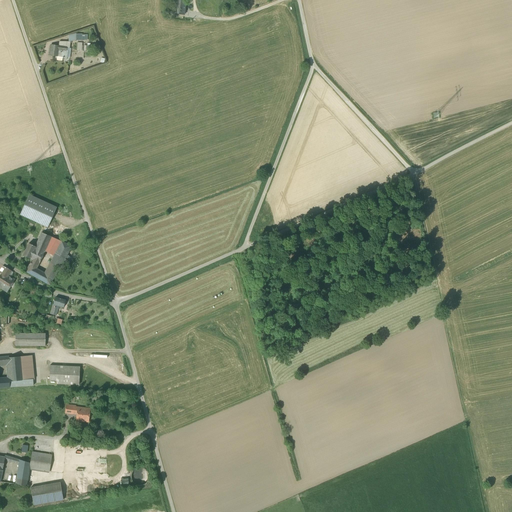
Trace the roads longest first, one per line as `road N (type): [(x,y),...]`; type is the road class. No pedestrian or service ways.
road 1 (track): [(412,174),(487,511)]
road 2 (unclassified): [(12,0),(115,304)]
road 3 (unclassified): [(115,304),(173,511)]
road 4 (unclassified): [(312,65),(243,249)]
road 5 (unclassified): [(243,249),(412,174)]
road 6 (unclassified): [(412,174),(312,65)]
road 7 (unclassified): [(115,304),(243,249)]
road 8 (unclassified): [(0,260),(53,292),(115,304)]
